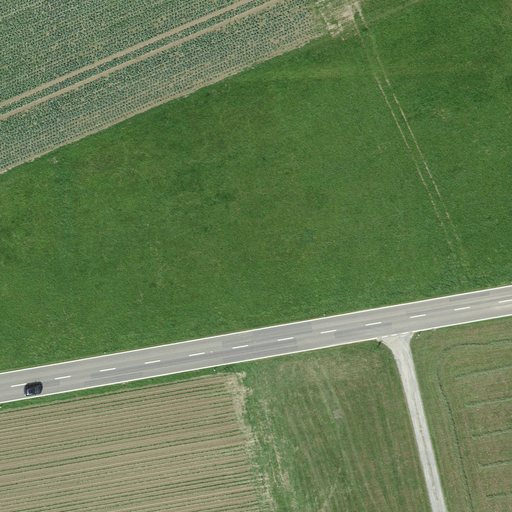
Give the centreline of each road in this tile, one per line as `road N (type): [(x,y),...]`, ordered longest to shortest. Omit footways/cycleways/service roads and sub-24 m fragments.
road 1 (tertiary): [(511,301),(0,389)]
road 2 (track): [(394,321),(436,511)]
